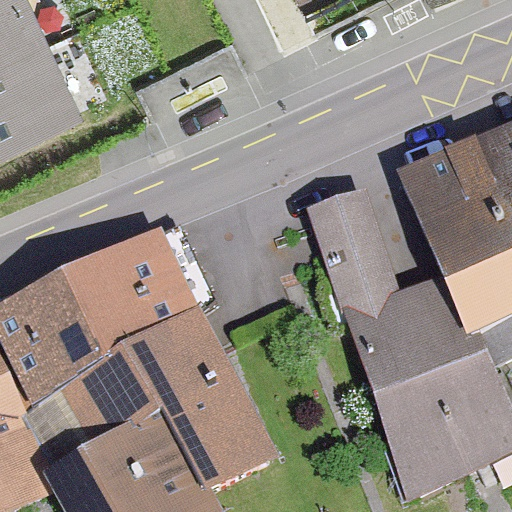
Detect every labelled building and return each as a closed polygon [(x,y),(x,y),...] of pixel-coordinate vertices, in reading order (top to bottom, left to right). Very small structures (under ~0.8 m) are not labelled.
[(0,0),(0,148),(67,117),(12,0),(0,0)] [(247,0),(260,25),(310,0),(247,0)] [(290,235),(414,502),(511,457),(511,420),(492,377),(511,368),(511,131),(388,189),(433,285),(402,299),(358,204),(290,235)] [(46,488),(59,511),(210,511),(207,506),(278,468),(199,323),(223,310),(176,224),(0,317),(0,371),(24,416),(46,405),(81,469),(46,488)] [(0,511),(27,511),(48,502),(0,407),(0,511)]
